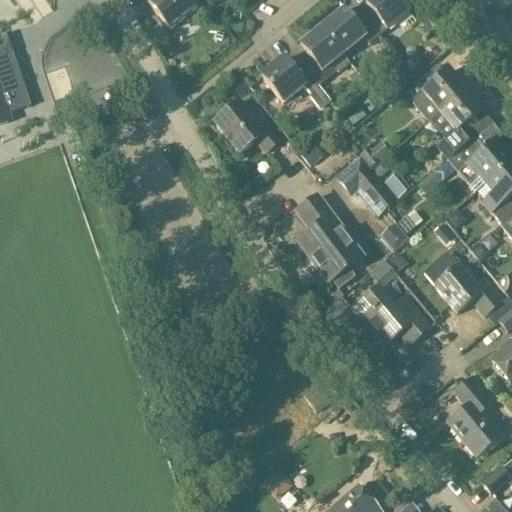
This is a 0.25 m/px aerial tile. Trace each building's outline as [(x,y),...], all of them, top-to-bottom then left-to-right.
[(170,34),(194,14),(181,0),(150,0),(146,4),(170,34)] [(379,40),(386,34),(409,16),(395,0),(374,0),(365,8),(364,7),(357,12),(379,40)] [(342,15),(321,32),(342,58),(363,41),(369,48),(379,40),(357,12),(347,20),(342,15)] [(307,57),(299,64),(319,89),(336,74),(330,67),(342,58),(321,32),(300,49),(307,57)] [(0,127),(11,124),(9,116),(31,109),(12,55),(6,36),(0,38),(0,127)] [(282,107),(304,90),(310,97),(310,101),(320,113),(331,104),(319,89),(299,64),(289,72),(282,63),(261,81),(282,107)] [(424,78),(404,95),(419,113),(430,105),(439,116),(466,95),(450,76),(447,80),(446,80),(434,90),(424,78)] [(385,83),(379,88),(388,100),(394,95),(385,83)] [(439,116),(429,125),(445,142),(454,134),(456,137),(465,129),(482,115),(466,95),(439,116)] [(266,157),(284,143),(258,111),(248,119),(238,106),(214,126),(239,157),(255,144),(266,157)] [(360,112),(347,122),(352,129),(365,118),(360,112)] [(445,142),(436,150),(447,164),(449,163),(475,141),(467,131),(465,129),(456,137),(454,134),(445,142)] [(476,178),(484,187),(510,165),(495,147),(486,155),(475,141),(449,163),(447,164),(467,186),(476,178)] [(300,157),(310,170),(323,160),(312,147),(300,157)] [(352,201),(357,196),(378,220),(395,206),(360,162),(336,182),(352,201)] [(492,197),(483,205),(502,228),(511,219),(511,207),(508,203),(511,198),(511,166),(510,165),(484,187),(492,197)] [(442,183),(435,175),(418,189),(425,197),(442,183)] [(329,287),(332,284),(338,292),(351,281),(346,274),(362,262),(316,201),(296,216),(311,235),(298,245),(329,287)] [(511,240),(511,219),(502,228),(511,240)] [(391,252),(407,243),(399,227),(382,235),(391,252)] [(485,320),(502,306),(483,283),(475,289),(458,270),(435,290),(458,317),(472,305),(485,320)] [(378,293),(354,314),(385,350),(398,339),(407,350),(418,341),(431,330),(406,301),(394,312),(378,293)] [(511,313),(497,326),(506,337),(511,331),(511,313)] [(511,347),(492,364),(511,387),(511,347)] [(200,370),(223,362),(219,352),(197,361),(200,370)] [(326,382),(303,399),(315,417),(338,401),(326,382)] [(476,461),(501,441),(482,417),(494,407),(473,382),(454,397),(467,413),(449,428),(476,461)] [(511,481),(500,469),(480,487),(491,499),(511,481)] [(276,503),(294,487),(280,471),(262,487),(276,503)] [(376,511),(359,491),(334,511),(376,511)]
